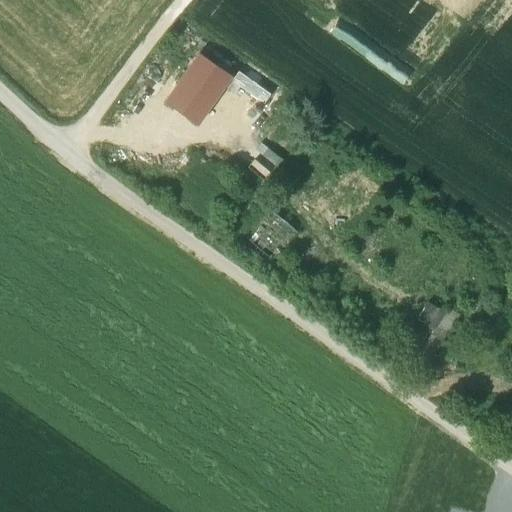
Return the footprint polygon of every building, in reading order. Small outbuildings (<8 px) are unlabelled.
[(318,0),(332,9),(338,0),(318,0)] [(231,76),(201,53),(187,73),(183,73),(185,75),(168,101),(198,123),(231,76)] [(398,67),(434,90),(440,80),(404,57),(398,67)] [(238,72),(233,82),(267,100),(272,91),(238,72)] [(427,301),(418,321),(433,328),(427,341),(441,348),(457,314),(427,301)]
